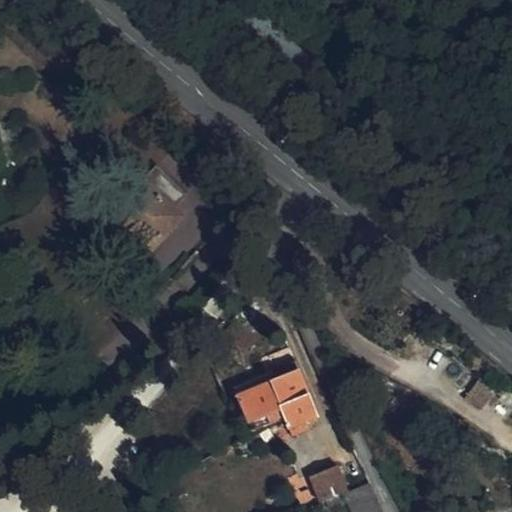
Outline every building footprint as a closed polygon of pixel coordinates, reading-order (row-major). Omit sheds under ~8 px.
[(198,0),(310,101),(331,76),(247,0),(198,0)] [(153,250),(183,219),(176,213),(189,200),(158,170),(115,213),(153,250)] [(268,359),(273,370),(278,381),(240,397),(255,434),(287,420),(296,439),(310,433),(307,425),(320,419),(291,349),(268,359)] [(278,381),(273,370),(235,386),(240,397),(278,381)] [(484,410),(493,392),(475,383),(466,401),(484,410)] [(346,496),(349,495),(340,469),(312,479),(321,505),(346,496)] [(383,511),(372,487),(349,495),(346,496),(351,511),(383,511)]
